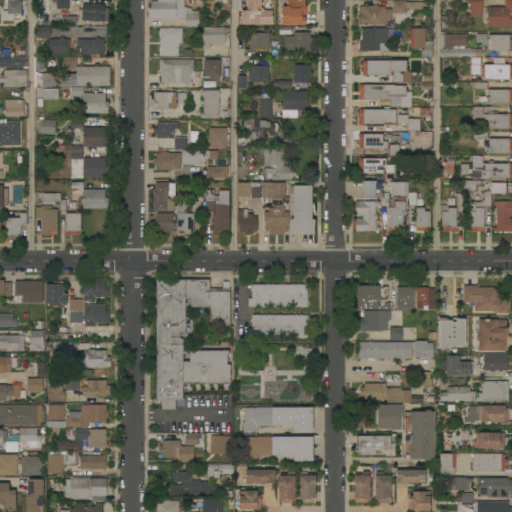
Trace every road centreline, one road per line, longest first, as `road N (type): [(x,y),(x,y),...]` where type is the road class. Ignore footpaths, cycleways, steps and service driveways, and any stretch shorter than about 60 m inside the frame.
road 1 (residential): [(131,511),(132,0)]
road 2 (tertiary): [(0,263),(511,263)]
road 3 (residential): [(334,262),(334,0)]
road 4 (residential): [(333,511),(334,262)]
